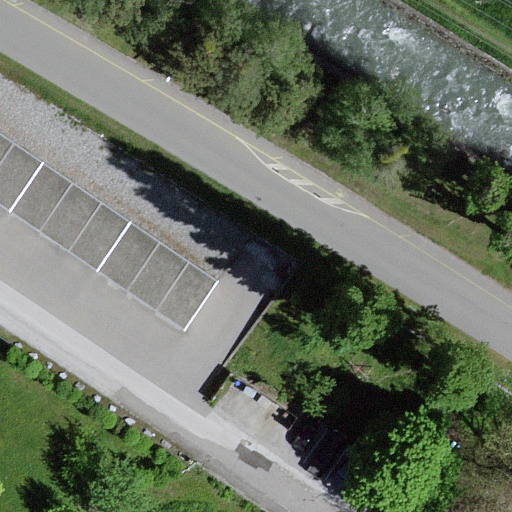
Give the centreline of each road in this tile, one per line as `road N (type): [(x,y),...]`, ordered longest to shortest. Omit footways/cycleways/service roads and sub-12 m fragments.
road 1 (residential): [(511,333),(0,12)]
road 2 (residential): [(318,511),(0,300)]
